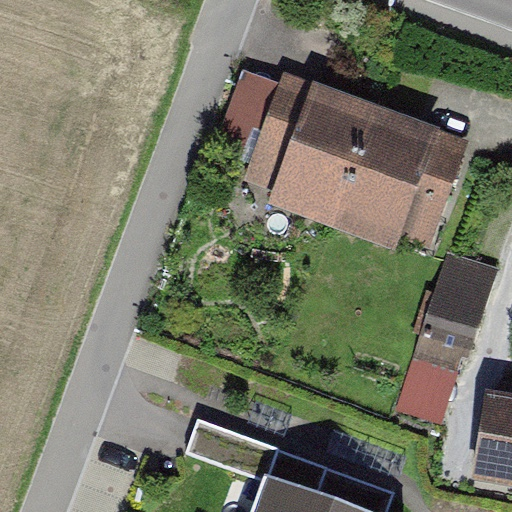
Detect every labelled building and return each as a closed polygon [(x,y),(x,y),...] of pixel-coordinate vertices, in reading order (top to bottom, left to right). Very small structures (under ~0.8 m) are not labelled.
[(470,138),(292,71),(250,182),(428,249),(470,138)] [(465,347),(492,278),(435,256),(408,324),(465,347)] [(416,349),(404,410),(452,420),(464,359),(416,349)] [(484,479),(511,483),(511,391),(498,389),(484,479)] [(367,511),(269,475),(254,511),(367,511)]
